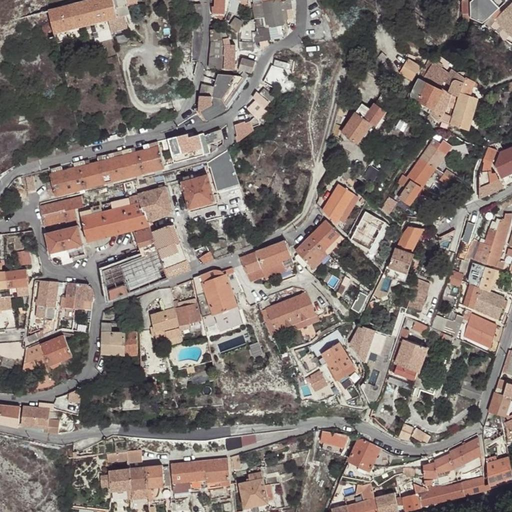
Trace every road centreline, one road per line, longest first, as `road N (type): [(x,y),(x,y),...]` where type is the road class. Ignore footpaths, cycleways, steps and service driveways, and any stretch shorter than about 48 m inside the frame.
road 1 (residential): [(331,421),(62,439),(0,427)]
road 2 (residential): [(511,326),(480,426),(409,450),(359,425),(331,421)]
road 3 (residential): [(97,310),(272,240)]
road 4 (unclassified): [(331,421),(229,457),(170,463)]
road 5 (residential): [(97,310),(92,277),(48,269),(30,217),(0,229)]
road 6 (residential): [(0,399),(38,399),(81,381),(97,310)]
